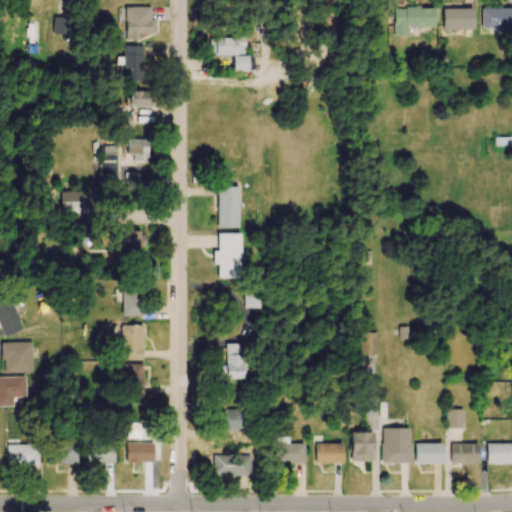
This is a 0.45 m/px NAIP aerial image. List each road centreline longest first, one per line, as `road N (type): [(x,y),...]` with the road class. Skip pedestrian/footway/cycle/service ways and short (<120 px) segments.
road 1 (residential): [(511,502),(0,504)]
road 2 (residential): [(179,504),(179,0)]
